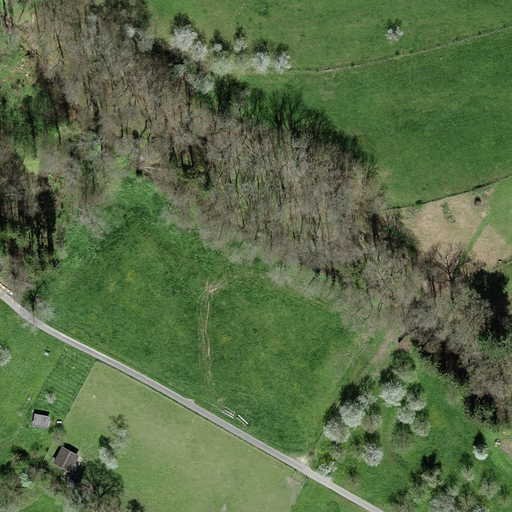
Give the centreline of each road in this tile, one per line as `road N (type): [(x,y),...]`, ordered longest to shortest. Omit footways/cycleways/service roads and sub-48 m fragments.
road 1 (unclassified): [(375,511),(0,292)]
road 2 (track): [(297,467),(394,320)]
